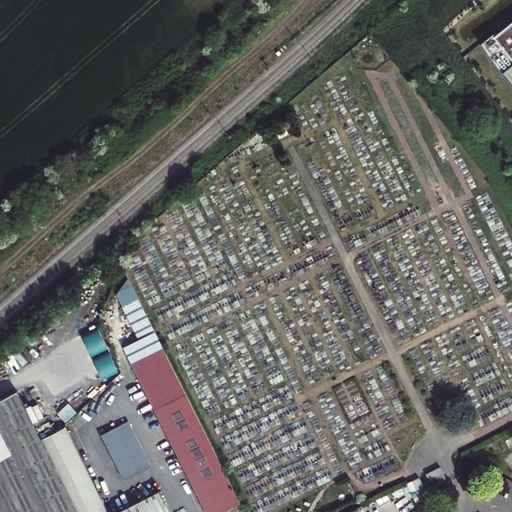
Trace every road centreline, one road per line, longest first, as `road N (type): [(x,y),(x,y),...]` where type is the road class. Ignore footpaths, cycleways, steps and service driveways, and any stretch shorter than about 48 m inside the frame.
road 1 (track): [(306,0),(0,270)]
road 2 (track): [(463,497),(289,144)]
